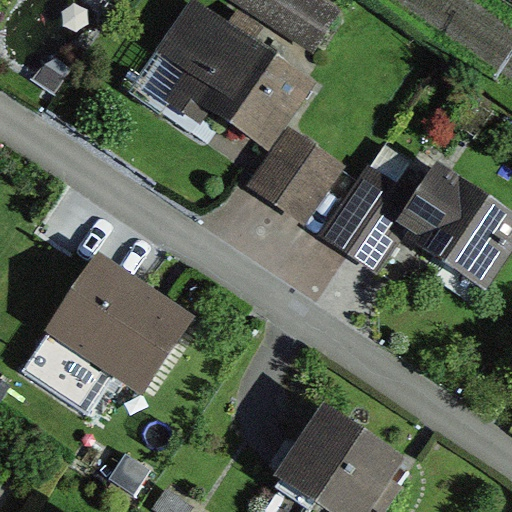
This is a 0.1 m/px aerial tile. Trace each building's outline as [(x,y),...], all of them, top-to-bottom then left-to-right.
[(46,0),(28,21),(55,43),(88,5),(82,0),(46,0)] [(342,21),(308,0),(219,0),(316,61),(342,21)] [(264,161),(311,91),(192,12),(159,61),(183,77),(169,97),(264,161)] [(340,177),(291,142),(252,197),(278,216),(301,231),(340,177)] [(411,192),(376,167),(322,243),(352,264),(382,285),(408,250),(484,298),(511,257),(511,218),(429,168),(411,192)] [(201,320),(95,256),(45,334),(146,404),(201,320)] [(375,511),(405,468),(318,412),(270,486),(311,511),(375,511)]
